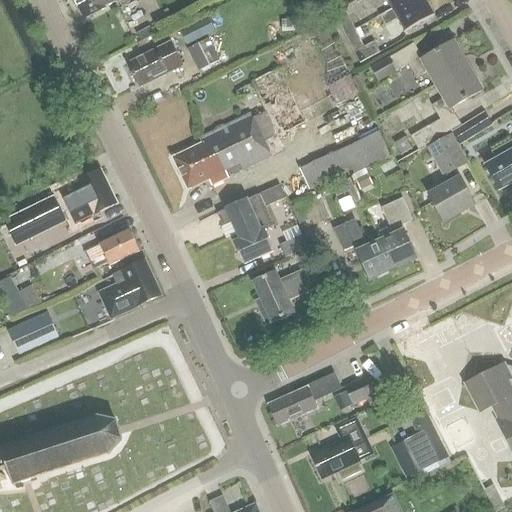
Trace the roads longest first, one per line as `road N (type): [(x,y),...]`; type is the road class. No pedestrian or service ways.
road 1 (tertiary): [(228,391),(37,0)]
road 2 (residential): [(228,391),(511,253)]
road 3 (unclassified): [(145,511),(256,453)]
